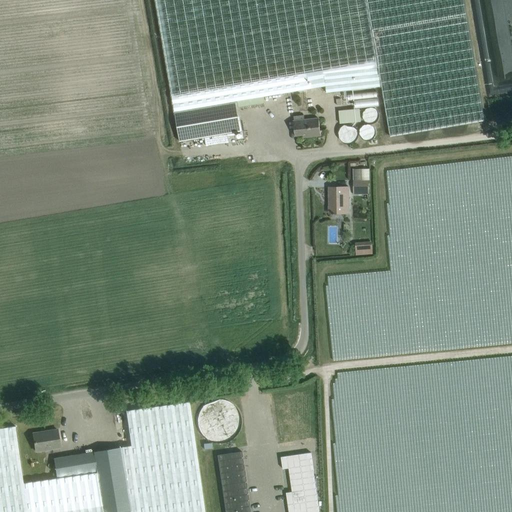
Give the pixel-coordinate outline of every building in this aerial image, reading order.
[(156,0),(175,112),(180,142),(242,131),(238,107),(264,103),(263,97),(311,89),(311,88),(325,86),(326,93),(350,91),(381,87),(384,103),(390,136),(485,120),(464,0),(156,0)] [(504,84),(511,82),(511,0),(487,0),(498,59),(500,59),(504,84)] [(360,109),(339,111),(340,124),(361,122),(360,109)] [(294,121),(295,136),(309,134),(309,137),(320,135),(318,118),(304,120),(304,115),(293,116),(294,121)] [(353,194),(369,194),(369,180),(353,180),(353,194)] [(345,198),(349,198),(349,187),(329,187),(329,200),(331,200),(331,205),(329,205),(330,214),(333,214),(333,215),(335,215),(335,214),(336,213),(337,215),(341,215),(341,213),(345,213),(345,198)] [(355,245),(356,255),(372,254),(372,244),(355,245)] [(0,511),(204,511),(189,402),(125,411),(130,446),(53,458),(57,478),(23,483),(15,427),(0,428),(0,511)] [(47,433),(33,435),(35,451),(60,447),(57,429),(47,431),(47,433)] [(250,511),(242,452),(217,456),(225,511),(250,511)] [(319,511),(311,452),(281,457),(283,469),(289,468),(292,492),(286,493),(288,511),(319,511)]
